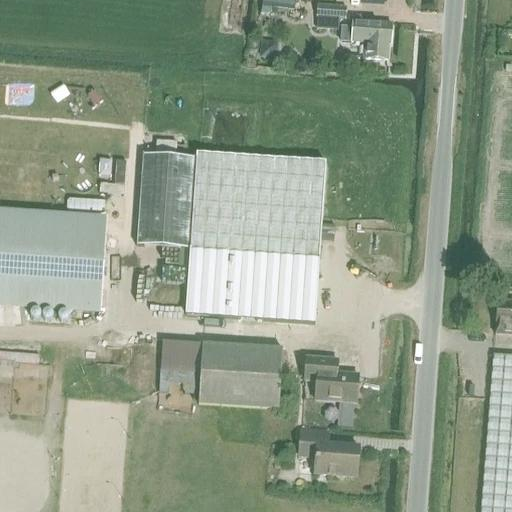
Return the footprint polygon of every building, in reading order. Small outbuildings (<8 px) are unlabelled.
[(263,0),(262,5),(294,10),(295,0),(263,0)] [(272,15),(273,7),(262,5),(261,14),(272,15)] [(318,5),(317,19),(346,21),(347,7),(318,5)] [(343,31),(343,43),(363,44),(362,60),(387,62),(388,46),(391,46),(392,26),(351,24),(351,32),(343,31)] [(275,58),(276,44),(263,43),(263,57),(275,58)] [(157,141),(156,153),(176,155),(177,143),(157,141)] [(191,251),(186,316),(316,325),(323,225),(327,163),(197,155),(196,160),(191,251)] [(143,156),(137,248),(191,251),(196,160),(143,156)] [(0,306),(100,313),(107,218),(0,210),(0,306)] [(333,241),(334,226),(323,225),(322,240),(333,241)] [(511,305),(498,305),(496,329),(497,329),(496,337),(511,338),(511,305)] [(203,354),(200,414),(279,419),(283,359),(203,354)] [(511,511),(511,359),(496,358),(495,369),(483,511),(511,511)] [(316,403),(357,406),(359,378),(331,375),(332,362),(308,360),(306,383),(317,384),(316,403)] [(358,447),(354,447),(328,445),(328,434),(301,432),(300,457),(315,458),(314,475),(354,478),(356,464),(357,464),(358,447)]
